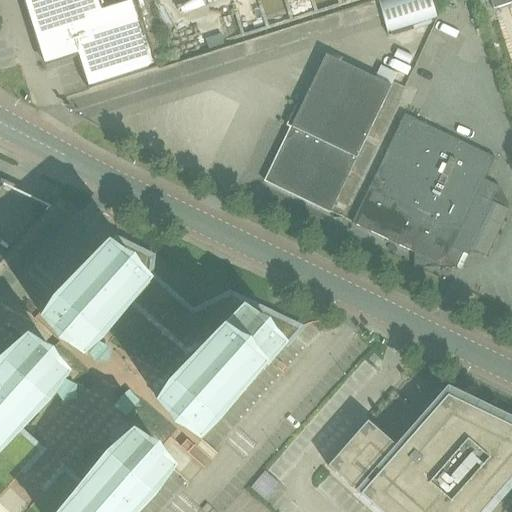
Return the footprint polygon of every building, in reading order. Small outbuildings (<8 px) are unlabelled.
[(40,50),(46,65),(61,60),(61,62),(78,57),(88,90),(158,68),(136,0),(132,0),(103,10),(99,0),(23,0),(39,50),(40,50)] [(317,11),(313,0),(293,0),(299,17),(317,11)] [(428,9),(424,0),(405,0),(385,7),(394,33),(443,16),(439,5),(428,9)] [(511,0),(490,0),(494,9),(511,3),(511,0)] [(263,182),(331,213),(391,86),(326,55),(300,109),(289,128),(263,182)] [(423,81),(418,92),(438,101),(443,90),(423,81)] [(83,95),(87,107),(102,103),(99,91),(83,95)] [(352,223),(443,266),(494,157),(404,114),(352,223)] [(300,329),(298,328),(117,240),(52,313),(45,321),(63,337),(46,356),(28,340),(0,371),(0,501),(12,511),(137,511),(174,470),(156,454),(170,438),(188,454),(300,329)] [(328,467),(379,511),(483,511),(511,479),(511,427),(488,416),(483,422),(449,406),(442,414),(432,406),(425,414),(435,422),(406,455),(368,422),(328,467)] [(250,488),(265,502),(280,485),(265,471),(250,488)]
